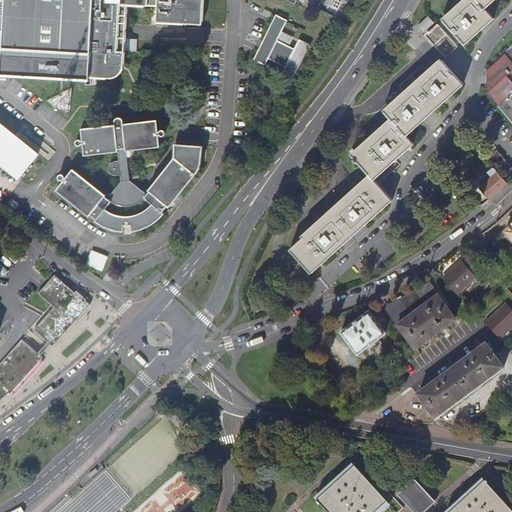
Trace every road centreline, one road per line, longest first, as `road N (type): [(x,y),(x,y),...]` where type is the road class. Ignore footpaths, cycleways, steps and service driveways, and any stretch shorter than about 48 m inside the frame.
road 1 (primary): [(188,337),(220,293),(254,213),(401,0)]
road 2 (primary): [(389,0),(218,235),(154,304)]
road 3 (unclassified): [(511,196),(385,286),(215,347),(188,337)]
road 4 (residential): [(263,411),(511,456)]
road 5 (primary): [(4,511),(164,362)]
road 6 (primary): [(128,329),(28,418)]
road 7 (residential): [(39,246),(125,308),(128,329)]
